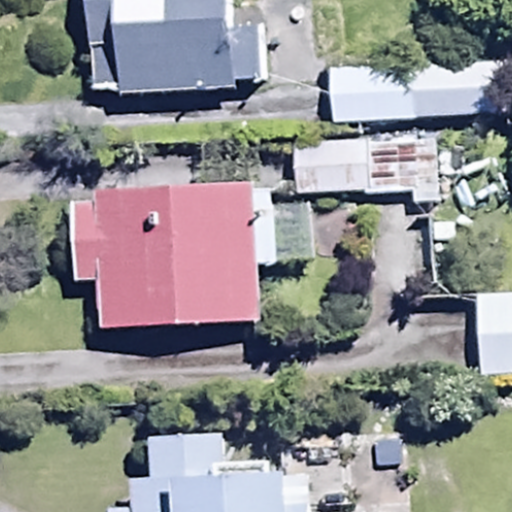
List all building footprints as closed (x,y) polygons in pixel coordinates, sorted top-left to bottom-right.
[(232,0),(92,0),(94,102),(241,98),(241,89),(266,89),(264,37),(257,37),(256,14),(233,15),(232,0)] [(511,67),(329,76),(331,131),(511,122),(511,67)] [(369,149),(296,153),(298,204),(371,200),(369,149)] [(263,331),(261,274),(316,271),(314,217),(274,219),(273,197),(258,197),(258,192),(101,198),(102,211),(74,212),(77,291),(99,291),(101,337),(263,331)] [(511,301),(480,303),(477,310),(463,311),(465,343),(480,342),(482,381),(511,378),(511,301)] [(332,463),(228,466),(227,441),(156,442),(157,486),(137,487),(137,511),(299,511),(299,503),(333,502),(332,463)]
